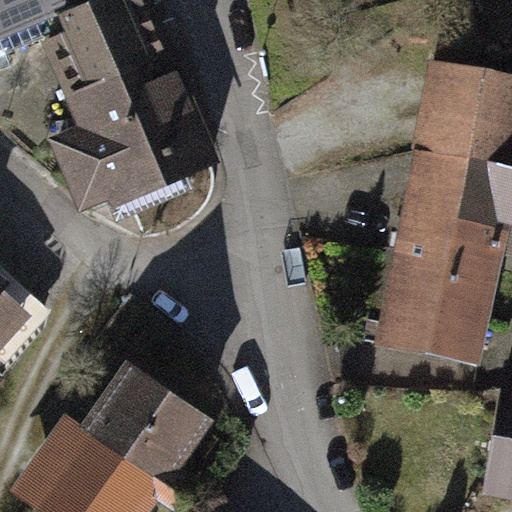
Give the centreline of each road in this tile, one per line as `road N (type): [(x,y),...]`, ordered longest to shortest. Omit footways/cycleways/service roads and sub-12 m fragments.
road 1 (residential): [(272,288),(139,259),(76,221),(0,157)]
road 2 (residential): [(272,288),(224,0)]
road 3 (residential): [(332,511),(318,491),(272,288)]
